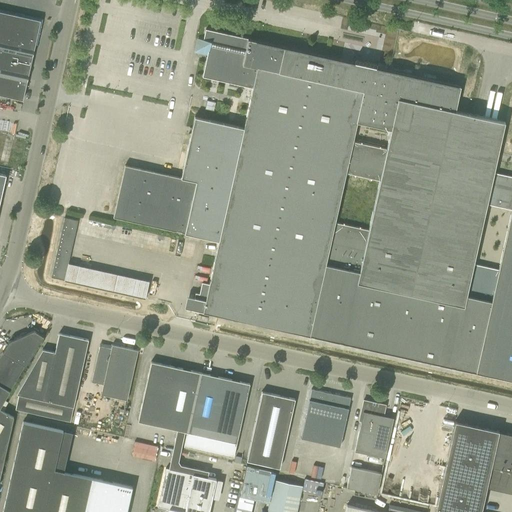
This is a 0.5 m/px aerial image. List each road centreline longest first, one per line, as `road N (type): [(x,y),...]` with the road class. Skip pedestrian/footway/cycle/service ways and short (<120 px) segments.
road 1 (unclassified): [(511,399),(181,325),(3,296)]
road 2 (unclassified): [(3,296),(71,0)]
road 3 (primary): [(349,0),(511,36)]
